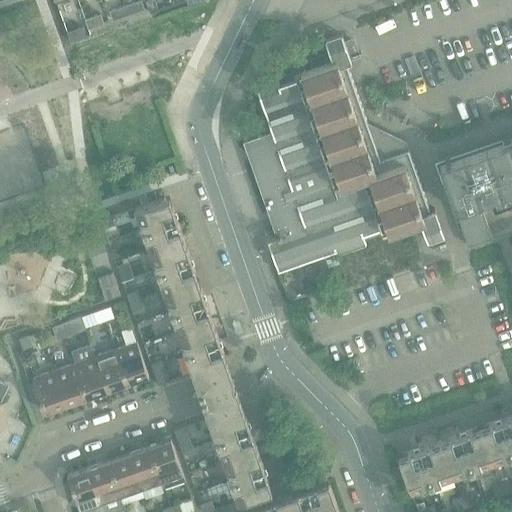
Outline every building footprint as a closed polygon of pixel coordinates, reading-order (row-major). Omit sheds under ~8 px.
[(139,0),(137,0),(123,5),(126,15),(143,9),(139,0)] [(148,11),(156,9),(153,0),(148,0),(145,1),(148,11)] [(110,20),(126,15),(123,5),(106,11),(110,20)] [(84,18),(87,28),(103,23),(99,13),(84,18)] [(68,41),(84,36),(81,26),(65,32),(68,41)] [(244,140),(241,141),(245,152),(249,162),(266,211),(270,224),(275,238),(267,241),(266,241),(270,253),(277,271),(334,252),(335,255),(336,254),(337,254),(365,244),(361,235),(417,216),(426,241),(427,241),(442,235),(433,209),(428,211),(414,171),(407,150),(368,131),(344,63),(349,61),(339,34),(323,40),(326,46),(307,53),(309,60),(311,66),(308,67),(299,70),(302,77),(278,85),(275,79),(254,86),(269,131),(244,140)] [(486,146),(438,163),(458,220),(454,221),(457,228),(460,227),(466,244),(504,232),(511,228),(511,206),(493,213),(487,195),(502,190),(511,186),(511,135),(511,132),(500,135),(502,140),(486,146)] [(133,207),(191,372),(224,360),(166,195),(133,207)] [(102,227),(112,224),(109,215),(99,219),(102,227)] [(95,228),(88,230),(91,241),(99,239),(95,228)] [(80,233),(84,244),(91,241),(88,230),(80,233)] [(95,252),(103,249),(99,239),(91,241),(95,252)] [(88,255),(95,252),(91,241),(84,244),(88,255)] [(337,255),(326,259),(334,282),(345,278),(337,255)] [(110,272),(103,274),(107,285),(114,282),(110,272)] [(95,277),(99,288),(107,285),(103,274),(95,277)] [(291,279),(283,282),(288,298),(297,295),(291,279)] [(110,295),(118,293),(114,282),(107,285),(110,295)] [(103,298),(110,295),(107,285),(99,288),(103,298)] [(125,293),(128,302),(140,298),(137,289),(125,293)] [(143,307),(140,298),(128,302),(131,311),(143,307)] [(109,305),(100,308),(104,319),(112,316),(109,305)] [(95,322),(104,319),(100,308),(91,312),(95,322)] [(80,316),(58,323),(62,334),(83,327),(80,316)] [(62,334),(58,323),(50,326),(54,337),(62,334)] [(21,348),(30,345),(26,334),(18,337),(21,348)] [(135,342),(114,349),(126,384),(147,376),(135,342)] [(114,349),(94,356),(106,391),(126,384),(114,349)] [(94,356),(73,363),(85,398),(106,391),(94,356)] [(149,363),(152,370),(162,366),(160,360),(149,363)] [(199,393),(207,417),(240,405),(232,382),(224,360),(191,372),(199,393)] [(73,363),(53,370),(65,405),(85,398),(73,363)] [(152,370),(154,377),(164,373),(162,366),(152,370)] [(44,412),(65,405),(53,370),(32,378),(44,412)] [(156,384),(167,380),(164,373),(154,377),(156,384)] [(269,488),(240,405),(207,417),(236,500),(269,488)] [(409,489),(511,452),(511,414),(397,455),(409,489)] [(172,429),(175,436),(185,432),(182,425),(172,429)] [(175,436),(177,442),(187,439),(185,432),(175,436)] [(169,439),(148,446),(162,488),(184,480),(169,439)] [(179,449),(189,446),(187,439),(177,442),(179,449)] [(127,453),(143,497),(143,499),(164,493),(162,488),(148,446),(127,453)] [(122,504),(143,497),(127,453),(107,460),(122,504)] [(107,460),(87,467),(102,511),(115,511),(124,509),(122,504),(107,460)] [(78,511),(102,511),(87,467),(66,475),(78,511)] [(338,511),(327,479),(306,486),(314,511),(338,511)] [(508,479),(499,482),(503,493),(511,490),(508,479)] [(491,486),(494,496),(503,493),(499,482),(491,486)] [(314,511),(306,486),(285,494),(291,511),(314,511)] [(291,511),(285,494),(264,501),(267,511),(291,511)] [(466,494),(458,496),(462,507),(470,504),(466,494)] [(450,499),(454,510),(462,507),(458,496),(450,499)] [(202,511),(211,509),(208,501),(199,504),(202,511)] [(244,511),(267,511),(264,501),(243,508),(244,511)]
